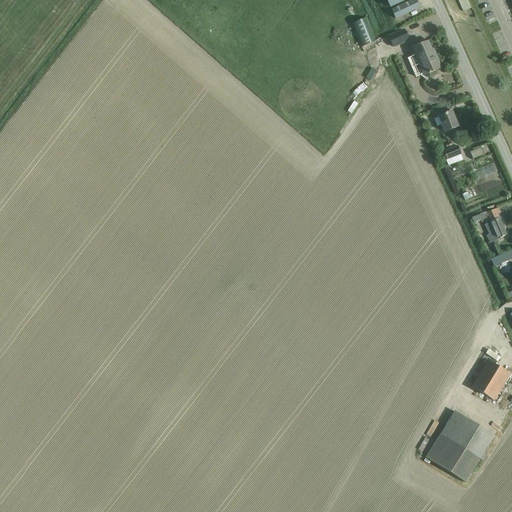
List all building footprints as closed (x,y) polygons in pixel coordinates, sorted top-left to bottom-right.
[(386,0),(390,8),(407,0),(386,0)] [(395,19),(409,13),(420,8),(416,0),(414,0),(392,10),(395,19)] [(471,0),(461,0),(466,9),(474,6),(471,0)] [(360,14),(364,12),(359,1),(354,3),(360,14)] [(404,30),(389,36),(394,48),(409,41),(404,30)] [(434,56),(428,42),(419,46),(412,49),(416,58),(409,61),(416,77),(423,75),(423,76),(431,72),(441,68),(435,55),(434,56)] [(372,76),(377,78),(381,69),(376,67),(372,76)] [(356,97),(364,89),(361,85),(353,93),(356,97)] [(352,110),(356,113),(361,106),(357,103),(352,110)] [(452,112),(450,106),(440,110),(432,113),(434,118),(439,117),(445,132),(458,127),(452,112)] [(448,150),(444,152),(447,160),(461,154),(457,147),(448,150)] [(490,149),(478,152),(479,157),(491,154),(490,149)] [(468,200),(474,197),(471,191),(465,194),(468,200)] [(490,243),(498,240),(507,236),(497,214),(500,213),(498,208),(494,210),(494,208),(486,211),(486,212),(471,218),(474,224),(489,217),(492,224),(496,233),(490,236),(487,237),(487,238),(490,243)] [(510,375),(488,361),(475,382),(472,387),(494,401),(510,375)] [(484,461),(487,455),(483,453),(494,436),(454,412),(449,420),(440,435),(426,458),(466,483),(480,459),(484,461)]
